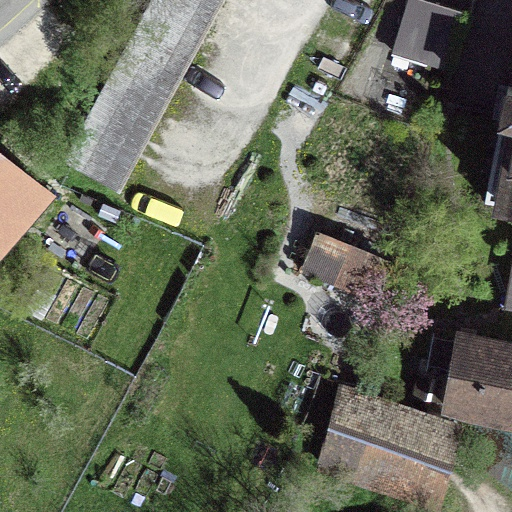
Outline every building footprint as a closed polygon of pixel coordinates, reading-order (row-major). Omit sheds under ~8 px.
[(118,186),(219,0),(151,0),(65,158),(118,186)] [(466,10),(432,0),(407,0),(392,50),(448,67),(466,10)] [(511,85),(507,85),(485,199),(511,203),(511,85)] [(0,241),(48,186),(0,145),(0,241)] [(511,342),(458,333),(445,403),(511,416),(511,342)] [(318,461),(437,498),(459,427),(340,389),(318,461)]
